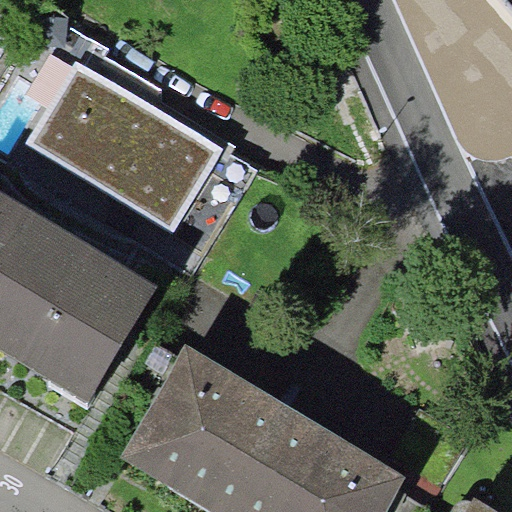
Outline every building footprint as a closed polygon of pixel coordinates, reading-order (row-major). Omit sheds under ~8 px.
[(223,149),(76,61),(26,142),(174,231),(223,149)] [(157,285),(0,190),(0,348),(87,401),(157,285)] [(212,511),(232,511),(294,407),(184,343),(117,456),(212,511)] [(294,407),(232,511),(382,511),(405,473),(294,407)] [(471,502),(465,511),(499,511),(474,497),(471,502)] [(465,511),(471,502),(466,500),(462,500),(456,505),(451,510),(450,511),(465,511)]
